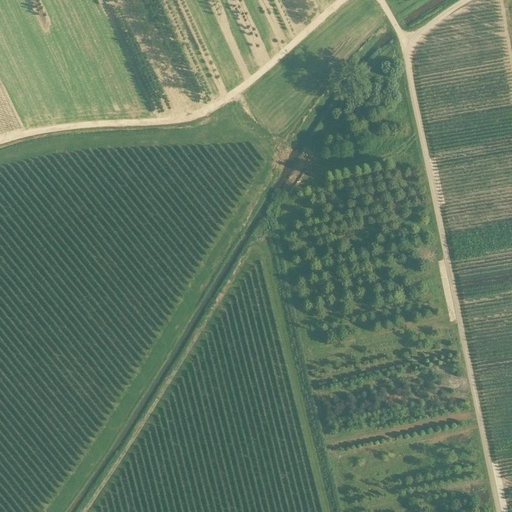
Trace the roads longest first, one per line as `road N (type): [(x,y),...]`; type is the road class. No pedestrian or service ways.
road 1 (unclassified): [(499,511),(407,56),(413,35),(466,0)]
road 2 (track): [(0,141),(55,128),(191,118),(251,81),(343,0)]
road 3 (track): [(83,511),(240,268)]
